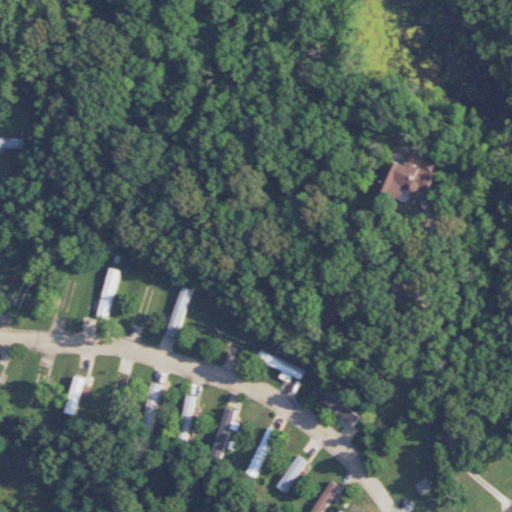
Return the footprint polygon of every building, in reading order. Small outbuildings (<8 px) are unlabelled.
[(389,158),(376,194),(395,201),(401,186),(425,196),(437,164),(412,154),(408,165),(389,158)] [(121,270),(111,268),(97,317),(107,320),(121,270)] [(167,335),(177,338),(193,289),(183,286),(167,335)] [(341,295),(323,296),(324,330),(343,330),(341,295)] [(280,378),(291,381),(293,376),(302,379),(306,368),(261,352),(258,361),(283,369),(280,378)] [(84,385),(85,379),(75,376),(65,413),(75,415),(81,395),(88,397),(91,387),(84,385)] [(150,434),(162,385),(151,383),(140,432),(150,434)] [(312,396),(354,425),(360,415),(318,387),(312,396)] [(195,396),(186,395),(177,444),(186,446),(195,396)] [(237,431),(239,422),(233,421),(236,410),(222,407),(213,457),(222,459),(228,429),(237,431)] [(307,461),(298,455),(277,487),(286,493),(307,461)] [(341,486),(329,480),(313,511),(323,511),(329,499),(334,501),(341,486)]
